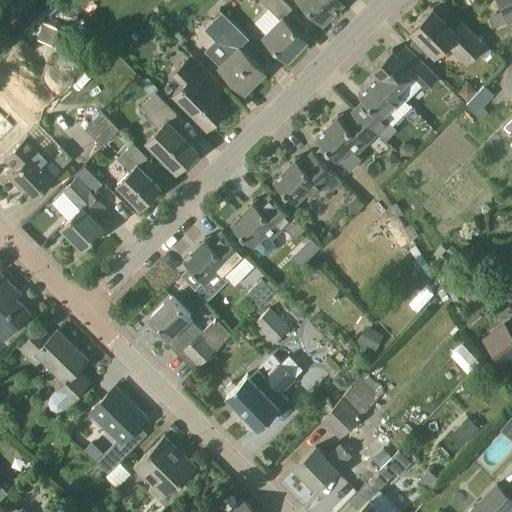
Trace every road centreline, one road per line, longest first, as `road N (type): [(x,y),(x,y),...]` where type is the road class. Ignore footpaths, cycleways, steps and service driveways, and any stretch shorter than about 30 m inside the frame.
road 1 (residential): [(88,316),(391,0)]
road 2 (residential): [(286,511),(88,316)]
road 3 (residential): [(88,316),(0,230)]
